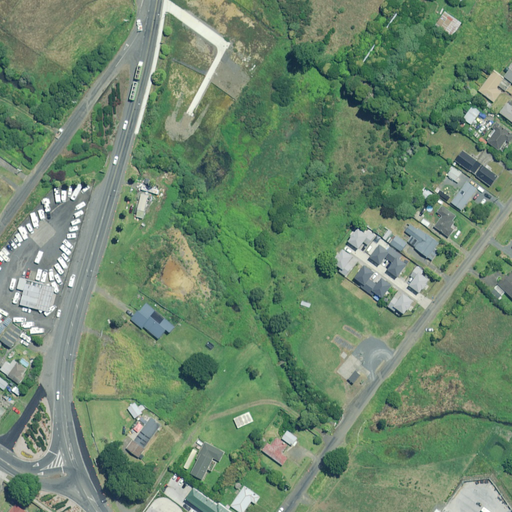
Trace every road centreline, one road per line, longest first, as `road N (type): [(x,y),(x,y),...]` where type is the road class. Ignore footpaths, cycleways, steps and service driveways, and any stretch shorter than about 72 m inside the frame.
road 1 (residential): [(511,201),(284,511)]
road 2 (secondary): [(71,325),(152,25)]
road 3 (residential): [(0,228),(140,26),(152,25)]
road 4 (secondary): [(49,450),(46,401),(71,325)]
road 5 (secondary): [(71,325),(59,388),(69,452)]
